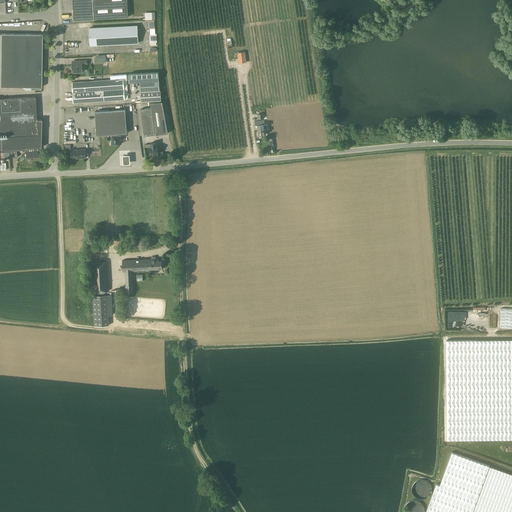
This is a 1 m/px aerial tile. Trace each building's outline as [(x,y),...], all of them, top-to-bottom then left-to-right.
[(73,0),(74,20),(128,17),(127,0),(73,0)] [(90,45),(138,43),(137,26),(89,28),(90,45)] [(41,87),(42,34),(1,34),(1,87),(41,87)] [(239,63),(246,62),(245,52),(237,53),(239,63)] [(72,61),(72,64),(73,72),(83,72),(82,64),(87,64),(87,60),(77,61),(72,61)] [(159,72),(129,74),(129,82),(140,81),(141,102),(161,100),(160,90),(159,72)] [(127,78),(72,82),(73,103),(128,99),(127,78)] [(26,148),(39,148),(41,147),(41,119),(36,119),(35,96),(0,98),(0,149),(2,150),(2,151),(9,150),(9,151),(0,151),(0,155),(0,158),(9,157),(9,158),(17,157),(17,150),(26,149),(26,148)] [(141,109),(144,136),(155,134),(155,135),(168,133),(164,101),(150,103),(151,108),(141,109)] [(121,133),(127,133),(125,109),(95,111),(96,135),(112,134),(112,143),(121,143),(121,133)] [(258,135),(266,134),(265,124),(264,124),(264,120),(255,121),(255,125),(257,125),(258,135)] [(145,145),(144,146),(145,147),(150,147),(150,153),(150,155),(154,155),(154,153),(158,153),(158,143),(146,144),(145,144),(145,145)] [(26,148),(26,149),(26,161),(38,160),(37,151),(39,151),(39,148),(26,148)] [(71,158),(86,157),(86,149),(71,150),(71,158)] [(152,256),(151,259),(122,260),(123,271),(125,271),(126,293),(133,293),(132,270),(162,269),(162,260),(158,260),(158,258),(157,259),(155,256),(152,256)] [(92,292),(107,292),(105,261),(90,262),(92,292)] [(113,315),(112,294),(93,295),(94,326),(109,325),(108,316),(113,315)] [(511,308),(501,308),(500,327),(511,327),(511,308)] [(511,339),(445,340),(446,440),(479,439),(511,438),(511,339)] [(511,511),(511,474),(489,466),(489,465),(451,452),(439,484),(436,483),(425,511),(511,511)] [(427,488),(427,486),(426,485),(426,483),(425,482),(423,481),(422,480),(420,480),(418,480),(416,480),(415,481),(414,481),(413,482),(411,484),(411,485),(410,487),(410,488),(411,490),(411,492),(412,493),(413,494),(414,495),(416,496),(418,496),(419,496),(421,496),(422,496),(424,495),(425,494),(426,493),(427,491),(427,490),(427,488)] [(421,509),(421,507),(420,506),(419,504),(418,503),(417,502),(416,501),(414,500),(412,500),(411,500),(409,501),(407,501),(406,503),(404,504),(404,506),(403,507),(403,509),(403,511),(420,511),(421,511),(421,509)]
